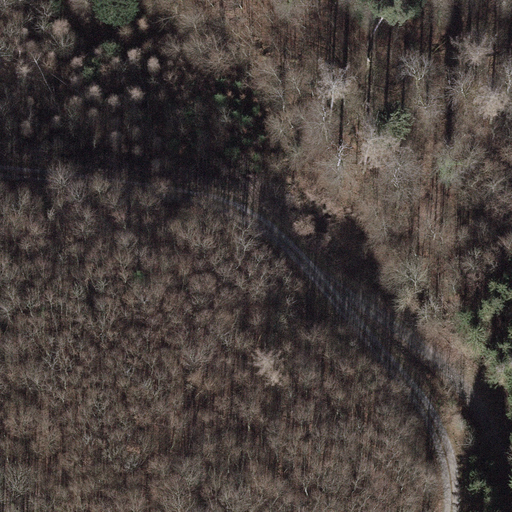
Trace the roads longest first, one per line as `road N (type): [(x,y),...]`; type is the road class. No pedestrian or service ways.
road 1 (track): [(458,511),(464,490),(433,417),(279,229),(219,198),(0,188)]
road 2 (track): [(327,283),(467,367),(502,414),(510,511)]
